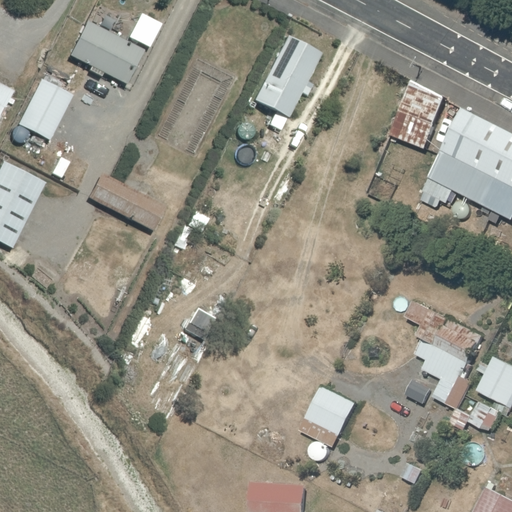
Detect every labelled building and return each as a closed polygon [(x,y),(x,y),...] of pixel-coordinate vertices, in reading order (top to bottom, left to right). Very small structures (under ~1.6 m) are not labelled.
[(159,26),(139,14),(126,37),(146,48),(159,26)] [(66,56),(87,66),(85,71),(99,78),(101,73),(123,84),(140,50),(83,22),(66,56)] [(321,51),(288,33),(252,101),(285,119),(321,51)] [(70,94),(39,78),(15,124),(46,140),(70,94)] [(448,95),(410,81),(389,136),(427,150),(448,95)] [(0,110),(11,89),(0,83),(0,110)] [(511,132),(465,108),(429,178),(511,220),(511,132)] [(41,183),(0,164),(0,242),(11,248),(41,183)] [(161,208),(97,174),(85,197),(149,231),(161,208)] [(209,213),(193,206),(185,225),(200,232),(209,213)] [(406,304),(410,307),(404,318),(422,327),(417,336),(424,340),(416,355),(427,360),(423,368),(444,380),(434,398),(458,411),(476,376),(465,370),(483,336),(414,300),(410,297),(406,304)] [(214,308),(199,301),(187,331),(201,338),(214,308)] [(477,370),(486,375),(478,392),(511,408),(511,363),(495,356),(491,365),(481,361),(477,370)] [(322,387),(301,430),(334,447),(356,404),(322,387)] [(503,411),(479,399),(468,421),(491,434),(503,411)] [(424,468),(410,459),(400,476),(415,485),(424,468)] [(304,511),(306,486),(251,484),(249,511),(304,511)] [(511,511),(511,501),(486,488),(474,511),(511,511)]
